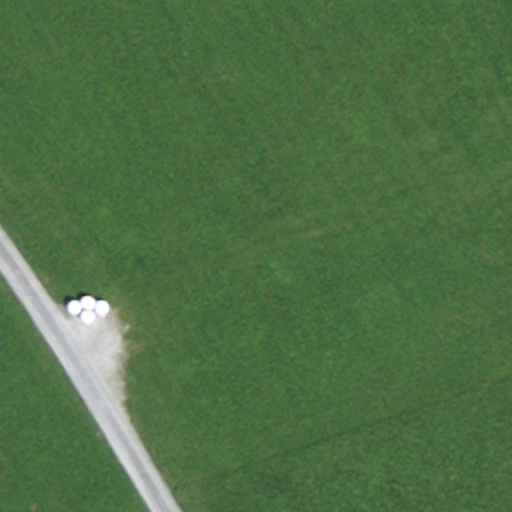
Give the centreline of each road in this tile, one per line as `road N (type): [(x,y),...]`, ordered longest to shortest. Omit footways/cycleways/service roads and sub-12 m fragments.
road 1 (track): [(76,351),(138,302),(477,172),(511,143)]
road 2 (track): [(169,511),(76,351),(0,248)]
